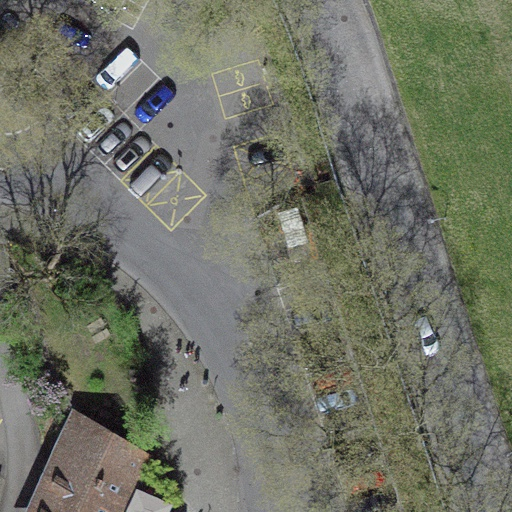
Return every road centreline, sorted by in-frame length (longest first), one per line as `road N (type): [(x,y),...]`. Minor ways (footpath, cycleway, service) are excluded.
road 1 (residential): [(485,511),(314,0)]
road 2 (unknown): [(231,320),(220,210),(174,0)]
